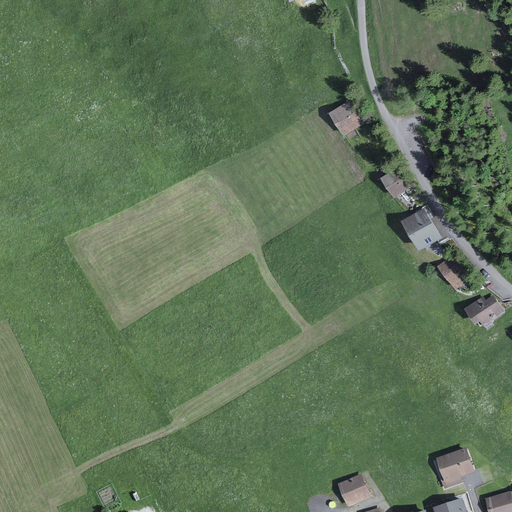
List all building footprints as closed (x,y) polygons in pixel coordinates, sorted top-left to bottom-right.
[(370,124),(354,101),(336,113),(352,136),(370,124)] [(406,164),(388,177),(402,197),(421,184),(406,164)] [(432,208),(411,218),(427,247),(447,236),(432,208)] [(455,257),(443,268),(462,289),(474,278),(455,257)] [(489,296),(472,309),(484,324),(488,321),(492,326),(511,310),(499,295),(492,300),(489,296)] [(471,447),(439,458),(449,488),(469,481),(467,474),(478,471),(471,447)] [(370,497),(361,476),(340,484),(349,505),(370,497)] [(511,511),(511,491),(492,498),(495,511),(511,511)] [(477,511),(472,497),(459,501),(462,511),(477,511)] [(443,506),(444,511),(462,511),(459,501),(443,506)]
